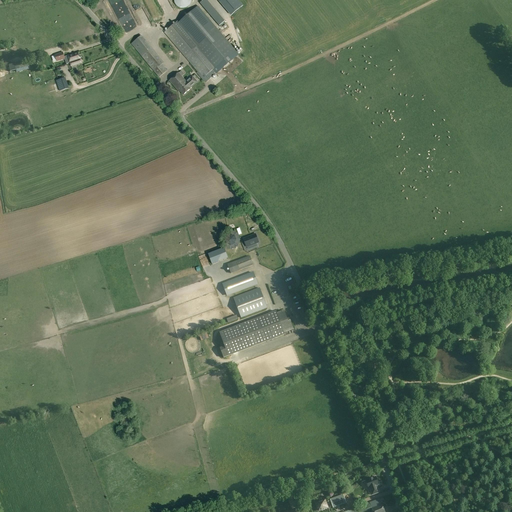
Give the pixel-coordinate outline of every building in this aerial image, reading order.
[(158,0),(163,11),(166,9),(167,11),(170,9),(165,0),(158,0)] [(217,0),(231,16),(243,6),(238,0),(217,0)] [(178,21),(165,32),(172,40),(175,44),(185,56),(204,78),(206,81),(212,77),(211,77),(237,55),(222,38),(215,29),(197,8),(179,23),(178,21)] [(141,35),(131,44),(141,56),(150,67),(149,68),(152,72),(153,71),(159,78),(167,71),(162,65),(164,63),(152,48),(141,35)] [(71,66),(81,63),(78,53),(68,56),(71,66)] [(49,59),(50,67),(60,65),(59,57),(49,59)] [(16,72),(30,69),(28,63),(15,67),(16,72)] [(190,89),(197,82),(192,76),(186,82),(178,73),(170,81),(180,92),(183,95),(190,89)] [(66,78),(56,81),(60,92),(69,89),(66,78)] [(256,234),(243,239),(247,247),(259,243),(256,234)] [(227,259),(224,247),(208,250),(211,264),(217,263),(217,261),(227,259)] [(253,265),(250,256),(227,264),(231,274),(253,265)] [(254,273),(223,285),(227,295),(258,284),(254,273)] [(233,298),(241,318),(268,308),(260,288),(233,298)] [(220,348),(224,358),(285,335),(284,333),(294,329),(290,321),(288,322),(284,311),(277,313),(276,311),(220,333),(225,346),(220,348)] [(379,492),(377,487),(376,486),(379,485),(376,477),(365,480),(368,489),(370,488),(372,495),(379,492)] [(334,507),(346,503),(343,495),(330,499),(334,507)] [(316,503),(319,511),(328,508),(325,500),(316,503)] [(362,511),(372,508),(373,511),(385,511),(382,504),(372,508),(370,503),(356,508),(356,507),(343,511),(362,511)]
